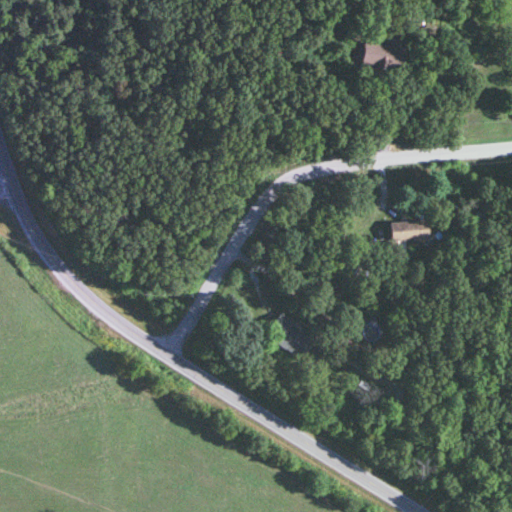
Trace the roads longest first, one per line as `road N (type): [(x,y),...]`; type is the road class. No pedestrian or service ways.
road 1 (secondary): [(417,511),(103,311),(31,234),(0,158)]
road 2 (residential): [(166,355),(256,214),(299,174),(511,147)]
